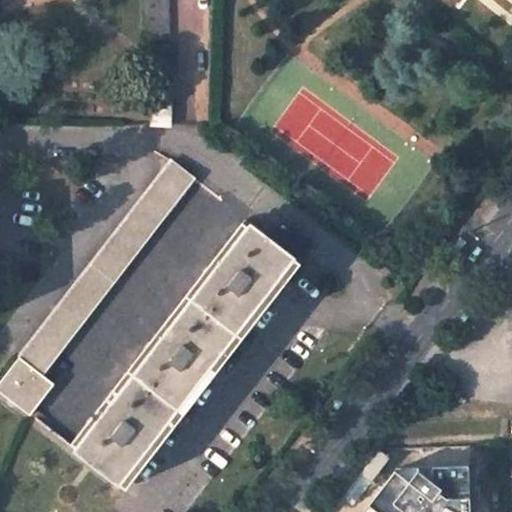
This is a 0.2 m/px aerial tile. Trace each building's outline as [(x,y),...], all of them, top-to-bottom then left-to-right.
[(162,0),(137,0),(138,38),(164,38),(162,0)] [(169,104),(151,103),(149,123),(168,124),(169,104)] [(193,177),(169,159),(0,381),(0,393),(28,416),(52,384),(42,376),(193,177)] [(293,259),(244,220),(68,446),(117,485),(293,259)] [(299,262),(293,259),(117,485),(122,489),(299,262)] [(380,448),(381,485),(423,484),(421,447),(380,448)]
